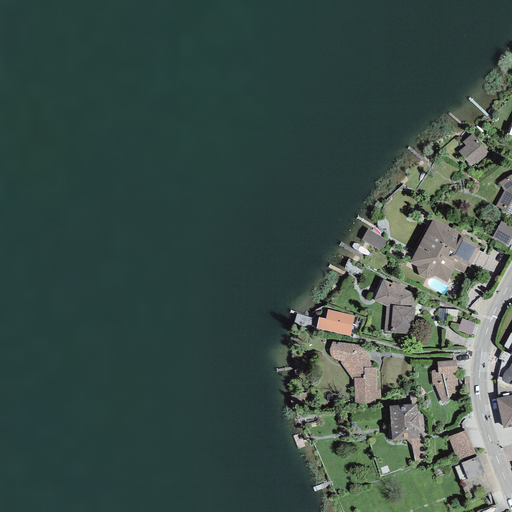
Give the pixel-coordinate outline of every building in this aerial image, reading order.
[(471,166),(475,162),(476,164),(489,153),(472,134),(462,142),(466,146),(458,152),(471,166)] [(511,174),(499,182),(503,191),(496,206),(511,215),(511,174)] [(433,219),(410,263),(417,267),(416,268),(418,275),(425,279),(433,277),(434,276),(447,282),(454,268),(463,273),(467,266),(469,267),(481,247),(468,240),(469,238),(433,219)] [(511,236),(511,227),(500,221),(492,237),(507,245),(511,236)] [(387,240),(367,229),(361,239),(381,250),(387,240)] [(386,307),(384,332),(413,334),(415,302),(413,302),(413,294),(404,289),(405,288),(393,282),(392,283),(383,279),(374,300),(386,307)] [(325,319),(319,317),(316,328),(350,336),(354,316),(328,310),(325,319)] [(475,323),(462,319),(458,330),(471,335),(475,323)] [(332,342),(330,348),(329,350),(329,351),(329,353),(330,354),(331,356),(332,357),(333,358),(334,358),(342,362),(340,363),(354,381),(355,403),(376,403),(375,399),(381,399),(380,389),(377,389),(376,368),(372,368),(371,364),(369,361),(370,360),(363,349),(360,346),(361,345),(354,344),(332,342)] [(511,351),(511,352),(510,355),(511,355),(511,361),(509,369),(505,371),(503,373),(502,375),(502,377),(502,379),(502,380),(503,381),(504,382),(504,383),(511,385),(511,384),(511,351)] [(456,360),(437,362),(438,369),(438,374),(457,372),(456,360)] [(438,369),(431,371),(432,385),(434,385),(442,404),(449,398),(449,397),(458,397),(457,372),(438,374),(438,369)] [(511,395),(496,399),(503,428),(511,426),(511,395)] [(390,406),(392,441),(406,440),(419,439),(419,435),(419,429),(420,429),(419,427),(421,427),(420,416),(418,416),(418,414),(417,415),(416,404),(390,406)] [(475,454),(466,431),(448,437),(457,460),(475,454)] [(300,447),(306,445),(302,432),(295,434),(300,447)] [(419,435),(419,439),(406,440),(412,445),(415,461),(426,459),(422,442),(422,435),(419,435)] [(484,473),(477,457),(461,463),(468,479),(484,473)]
